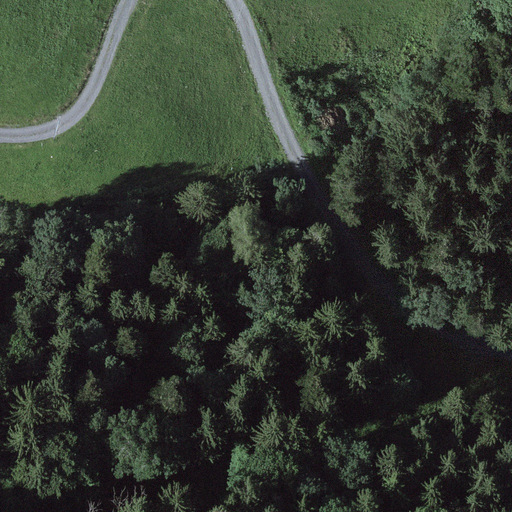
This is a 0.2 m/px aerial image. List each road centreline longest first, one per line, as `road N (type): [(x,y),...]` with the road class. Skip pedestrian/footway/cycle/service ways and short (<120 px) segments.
road 1 (track): [(511,356),(409,318),(324,209),(227,0)]
road 2 (track): [(127,0),(57,124),(0,137)]
